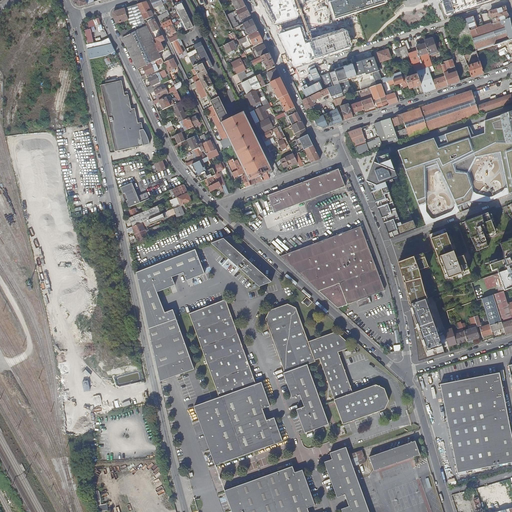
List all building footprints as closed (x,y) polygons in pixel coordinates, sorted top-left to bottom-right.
[(162,1),(160,0),(150,0),(154,8),(158,6),(163,4),(162,1)] [(245,6),(242,0),(231,0),(232,3),(233,2),(235,6),(234,7),(236,10),(245,6)] [(277,25),(298,19),(299,15),(294,0),(260,0),(272,24),(277,25)] [(384,0),(338,0),(330,3),(336,20),(385,3),(384,0)] [(442,0),(446,15),(497,0),(442,0)] [(137,4),(144,20),(153,16),(146,1),(137,4)] [(193,27),(181,3),(175,7),(176,9),(169,13),(177,31),(184,27),(186,31),(193,27)] [(133,33),(147,26),(145,23),(144,20),(137,4),(124,8),(128,20),(131,29),(133,33)] [(160,15),(158,16),(161,20),(164,18),(168,15),(164,6),(159,8),(161,13),(159,13),(160,15)] [(250,15),(245,6),(236,10),(235,11),(240,20),(250,15)] [(494,24),(509,19),(505,7),(490,12),(494,24)] [(128,20),(124,8),(114,12),(112,15),(116,24),(128,20)] [(226,15),(232,29),(238,26),(237,22),(236,23),(233,17),(235,16),(235,15),(234,11),(226,15)] [(482,17),(481,14),(466,19),(467,22),(482,17)] [(88,20),(89,26),(101,24),(100,18),(88,20)] [(511,39),(511,29),(510,18),(509,19),(494,24),(491,24),(491,23),(476,28),(469,30),(476,51),(511,39)] [(155,39),(162,36),(154,19),(145,23),(147,26),(153,40),(155,39)] [(164,23),(161,24),(163,29),(166,28),(173,25),(170,20),(166,22),(164,23)] [(245,29),(243,30),(246,36),(248,35),(257,31),(252,20),(243,24),(245,29)] [(469,30),(476,28),(474,20),(467,23),(469,30)] [(173,25),(166,28),(170,35),(176,32),(173,25)] [(299,25),(278,32),(278,36),(293,66),(297,67),(351,49),(353,47),(347,31),(344,29),(308,40),(303,27),(299,25)] [(138,69),(161,58),(159,52),(155,44),(153,40),(147,26),(133,33),(123,38),(138,69)] [(120,32),(123,38),(133,33),(131,29),(125,31),(124,30),(120,32)] [(258,33),(257,31),(248,35),(253,45),(262,41),(258,33)] [(178,35),(168,39),(170,43),(173,42),(180,39),(178,35)] [(155,44),(159,52),(164,50),(160,42),(165,40),(162,36),(155,39),(157,43),(155,44)] [(248,40),(246,36),(238,40),(243,51),(251,47),(252,47),(251,46),(245,49),(242,43),(248,40)] [(424,40),(425,44),(429,55),(438,52),(433,37),(424,40)] [(86,45),(89,60),(102,57),(101,51),(100,47),(112,44),(109,38),(101,42),(86,45)] [(180,39),(173,42),(178,54),(182,52),(179,46),(182,44),(180,39)] [(237,49),(233,41),(223,46),(227,53),(237,49)] [(425,44),(416,47),(424,69),(429,67),(433,66),(430,58),(429,55),(425,44)] [(189,58),(193,66),(203,61),(208,70),(213,67),(203,45),(195,49),(196,49),(198,54),(189,58)] [(253,51),(256,59),(259,58),(259,56),(268,52),(264,45),(255,49),(256,50),(253,51)] [(401,56),(402,59),(409,57),(407,50),(406,46),(398,48),(401,56)] [(106,56),(115,52),(113,47),(104,51),(101,51),(102,57),(106,56)] [(407,50),(409,57),(415,72),(417,71),(424,69),(416,47),(407,50)] [(196,49),(187,54),(189,58),(198,54),(196,49)] [(391,58),(388,49),(377,53),(380,62),(391,58)] [(262,61),(267,71),(275,67),(268,53),(259,58),(256,59),(249,63),(251,66),(262,61)] [(383,83),(374,57),(361,61),(365,73),(366,75),(372,73),(374,79),(376,85),(381,83),(383,83)] [(158,73),(166,69),(164,63),(162,58),(153,62),(158,73)] [(166,69),(168,72),(171,70),(173,72),(175,71),(174,69),(177,67),(173,58),(170,60),(168,61),(164,63),(166,69)] [(237,74),(244,71),(246,70),(240,58),(231,63),(237,74)] [(452,59),(450,60),(444,62),(445,64),(441,65),(445,76),(448,85),(460,81),(456,72),(455,72),(448,74),(446,68),(453,66),(454,70),(456,69),(452,59)] [(210,102),(219,98),(208,76),(206,71),(208,70),(203,61),(193,66),(197,75),(200,80),(207,96),(210,102)] [(361,61),(352,64),(356,76),(365,73),(361,61)] [(472,77),(484,73),(480,62),(468,66),(472,77)] [(154,72),(150,64),(143,67),(147,75),(154,72)] [(344,67),(348,79),(356,76),(352,64),(344,67)] [(344,67),(335,70),(335,71),(343,96),(346,96),(352,93),(348,79),(344,67)] [(417,71),(418,75),(421,85),(424,93),(430,91),(436,89),(433,80),(430,72),(429,68),(429,67),(424,69),(417,71)] [(267,73),(271,82),(280,78),(276,69),(267,73)] [(241,83),(254,77),(251,72),(246,74),(244,71),(237,74),(241,83)] [(330,73),(321,76),(323,80),(327,88),(329,93),(333,100),(343,96),(335,71),(330,73)] [(159,82),(155,74),(148,78),(152,86),(159,82)] [(260,74),(255,76),(257,79),(261,87),(265,85),(260,74)] [(418,75),(406,79),(408,86),(409,89),(421,85),(418,75)] [(257,79),(255,76),(254,77),(241,83),(247,94),(253,91),(261,87),(257,79)] [(405,76),(399,78),(393,80),(394,83),(395,85),(401,83),(403,88),(408,86),(406,79),(405,76)] [(448,85),(445,76),(433,80),(436,89),(448,85)] [(270,83),(277,99),(279,98),(288,94),(283,84),(280,78),(271,82),(270,83)] [(368,81),(370,87),(376,85),(374,79),(368,81)] [(175,87),(176,89),(182,86),(180,82),(176,84),(174,80),(172,81),(174,85),(175,87)] [(200,80),(196,82),(203,99),(207,96),(200,80)] [(106,85),(100,86),(108,121),(115,152),(149,144),(147,138),(143,130),(142,129),(141,123),(137,123),(134,109),(131,109),(128,95),(124,96),(121,81),(116,82),(106,85)] [(359,84),(361,90),(369,87),(370,87),(368,81),(359,84)] [(370,87),(369,87),(370,89),(372,95),(374,100),(385,96),(381,83),(376,85),(370,87)] [(171,93),(176,90),(176,89),(175,87),(167,91),(166,88),(162,90),(161,87),(154,90),(154,91),(156,95),(155,95),(157,99),(158,99),(171,93)] [(302,100),(306,109),(314,105),(315,104),(314,102),(316,101),(315,100),(329,93),(327,88),(312,96),(302,100)] [(372,95),(370,89),(360,93),(361,98),(372,95)] [(171,93),(176,103),(181,101),(176,90),(171,93)] [(258,102),(253,91),(247,94),(252,105),(258,102)] [(476,107),(471,91),(416,109),(407,112),(401,114),(402,117),(404,123),(406,129),(409,137),(479,114),(476,107)] [(395,93),(385,96),(389,105),(398,102),(395,93)] [(288,94),(279,98),(285,112),(294,107),(288,94)] [(201,99),(206,109),(207,109),(212,106),(210,102),(207,96),(203,99),(201,99)] [(269,103),(265,96),(260,98),(263,106),(269,103)] [(343,96),(333,100),(335,106),(348,102),(346,96),(343,96)] [(389,105),(385,96),(374,100),(377,109),(389,105)] [(511,105),(511,96),(476,107),(479,116),(511,105)] [(163,110),(170,106),(173,105),(174,105),(172,101),(168,102),(166,98),(159,101),(163,110)] [(220,123),(230,119),(219,98),(210,102),(212,106),(220,123)] [(361,102),(364,110),(374,106),(371,98),(361,102)] [(173,105),(177,113),(182,110),(181,107),(184,106),(181,101),(176,103),(174,105),(173,105)] [(349,106),(352,114),(364,110),(361,102),(349,106)] [(269,103),(263,106),(254,110),(260,122),(268,118),(264,111),(271,107),(269,103)] [(340,107),(345,120),(353,117),(352,114),(349,106),(348,104),(340,107)] [(217,127),(220,134),(225,132),(220,123),(212,106),(207,109),(208,112),(208,113),(210,117),(212,116),(211,116),(212,115),(218,126),(217,127)] [(294,107),(285,112),(286,114),(288,118),(292,125),(301,121),(297,113),(294,107)] [(337,109),(314,119),(317,125),(323,128),(342,121),(341,118),(337,109)] [(180,121),(189,117),(188,115),(187,112),(184,113),(182,110),(177,113),(180,121)] [(511,111),(398,150),(419,206),(425,202),(425,169),(438,165),(457,207),(471,201),(471,192),(464,174),(471,157),(497,154),(506,195),(511,192),(511,111)] [(273,172),(244,112),(230,119),(220,123),(225,132),(227,138),(230,142),(231,145),(241,166),(244,172),(245,175),(251,185),(269,178),(267,174),(273,172)] [(402,117),(401,114),(397,116),(397,117),(392,119),(395,126),(404,123),(402,117)] [(190,119),(193,126),(197,124),(199,123),(196,116),(190,119)] [(185,131),(193,126),(190,119),(189,117),(180,121),(183,127),(185,131)] [(381,121),(389,144),(398,141),(395,132),(390,118),(381,121)] [(272,127),(268,119),(259,123),(263,132),(274,128),(273,126),(272,127)] [(291,125),(298,139),(303,136),(307,134),(301,121),(292,125),(291,125)] [(348,132),(355,147),(359,155),(369,151),(389,144),(381,121),(374,123),(379,138),(375,139),(375,140),(366,144),(361,128),(348,132)] [(278,140),(285,137),(282,130),(280,126),(273,129),(278,140)] [(398,141),(409,137),(406,129),(395,132),(398,141)] [(272,133),(271,130),(262,135),(264,139),(271,136),(269,133),(270,132),(271,133),(272,133)] [(183,137),(181,132),(174,136),(178,144),(185,140),(184,138),(185,138),(184,137),(183,137)] [(308,147),(312,144),(307,134),(303,136),(308,147)] [(192,150),(194,150),(202,146),(201,143),(197,144),(194,136),(185,140),(186,142),(188,141),(192,150)] [(291,149),(293,153),(294,155),(297,153),(304,149),(313,145),(312,144),(308,147),(303,136),(298,139),(288,143),(291,149)] [(280,154),(291,149),(288,143),(285,137),(278,141),(278,142),(282,150),(286,148),(286,149),(282,151),(279,152),(280,154)] [(220,141),(222,146),(230,142),(227,138),(220,141)] [(273,138),(264,142),(266,146),(268,146),(275,142),(273,138)] [(174,146),(175,149),(182,146),(182,145),(186,143),(185,140),(178,144),(174,146)] [(205,152),(206,154),(214,150),(210,140),(203,144),(206,152),(205,152)] [(308,158),(311,163),(320,159),(313,145),(304,149),(307,155),(306,155),(308,158)] [(201,151),(204,150),(202,146),(194,150),(198,159),(203,157),(201,151)] [(207,157),(208,158),(218,154),(216,149),(214,150),(206,154),(207,155),(207,157)] [(284,167),(288,165),(292,163),(292,162),(296,160),(294,155),(293,153),(280,160),(282,164),(284,167)] [(296,160),(297,162),(300,167),(303,166),(297,153),(294,155),(296,160)] [(390,238),(416,229),(413,220),(401,224),(385,182),(396,177),(388,153),(376,157),(366,181),(390,238)] [(209,169),(212,168),(212,167),(208,158),(207,157),(206,157),(204,158),(205,161),(206,162),(209,169)] [(233,159),(228,161),(234,172),(238,170),(234,162),(233,159)] [(157,172),(166,169),(162,160),(154,164),(155,167),(156,169),(157,172)] [(234,177),(244,172),(241,166),(240,166),(237,160),(234,162),(238,170),(234,172),(232,173),(234,177)] [(204,172),(208,170),(209,169),(206,162),(201,165),(204,172)] [(216,174),(219,181),(225,195),(229,193),(224,184),(219,174),(218,174),(217,172),(223,169),(222,169),(225,168),(222,162),(212,167),(212,168),(216,174)] [(272,206),(274,212),(345,186),(338,169),(268,195),(270,202),(268,202),(269,206),(272,206)] [(200,182),(206,179),(208,178),(204,172),(197,175),(200,182)] [(210,186),(219,181),(216,174),(211,176),(208,178),(206,179),(210,186)] [(243,188),(251,185),(245,175),(242,177),(243,178),(242,179),(243,181),(244,183),(242,184),(241,184),(243,188)] [(225,195),(219,181),(210,186),(206,188),(209,192),(219,187),(220,190),(222,196),(225,195)] [(132,183),(120,187),(123,193),(126,201),(137,196),(132,183)] [(172,189),(175,198),(188,193),(184,184),(172,189)] [(146,192),(137,196),(126,201),(128,207),(149,198),(146,192)] [(180,204),(181,206),(191,201),(188,193),(175,198),(173,199),(170,200),(173,207),(180,204)] [(135,215),(137,220),(152,214),(151,213),(157,210),(156,206),(138,214),(135,215)] [(177,217),(184,214),(181,206),(174,209),(175,211),(177,217)] [(169,216),(169,215),(167,212),(163,213),(161,214),(159,215),(153,218),(144,222),(145,224),(148,223),(149,226),(151,226),(150,224),(164,218),(165,219),(167,219),(166,218),(169,216)] [(489,213),(466,222),(471,230),(472,237),(478,251),(490,247),(486,237),(497,233),(489,213)] [(152,214),(137,220),(139,224),(141,223),(144,222),(153,218),(152,215),(152,214)] [(132,227),(135,234),(146,230),(145,228),(144,228),(141,223),(139,224),(132,227)] [(360,226),(280,256),(338,308),(384,289),(360,226)] [(154,236),(156,236),(156,235),(165,232),(163,228),(154,232),(155,233),(153,234),(154,236)] [(135,234),(139,243),(148,239),(147,236),(148,235),(147,232),(149,232),(148,229),(146,230),(135,234)] [(444,229),(429,234),(434,246),(445,278),(468,270),(464,259),(463,256),(456,258),(444,229)] [(212,243),(227,257),(233,263),(241,254),(240,253),(244,249),(236,241),(241,237),(236,233),(212,243)] [(505,261),(491,266),(493,273),(498,271),(499,273),(511,268),(511,240),(510,242),(510,243),(502,246),(505,254),(505,261)] [(192,278),(205,273),(196,249),(136,273),(149,328),(176,319),(174,314),(168,311),(165,312),(157,292),(170,286),(173,280),(172,276),(184,272),(185,276),(192,278)] [(409,258),(397,262),(404,284),(409,304),(426,298),(418,270),(428,266),(423,253),(409,258)] [(245,258),(241,254),(233,263),(237,266),(245,258)] [(285,277),(281,273),(268,278),(245,258),(237,266),(259,287),(285,277)] [(511,268),(499,273),(505,291),(511,288),(511,268)] [(508,304),(504,291),(494,295),(504,328),(506,334),(511,332),(511,316),(508,304)] [(504,328),(494,295),(485,298),(482,299),(490,324),(493,332),(504,328)] [(312,302),(307,297),(302,302),(308,307),(312,302)] [(226,300),(189,313),(220,398),(256,385),(226,300)] [(412,307),(429,357),(446,351),(428,302),(412,307)] [(309,342),(296,308),(288,304),(270,311),(266,319),(286,372),(308,364),(316,362),(316,360),(309,342)] [(429,357),(412,307),(420,360),(429,357)] [(176,319),(149,328),(161,381),(195,369),(176,319)] [(493,332),(490,324),(480,327),(482,332),(483,337),(493,334),(493,332)] [(448,347),(457,344),(457,341),(455,334),(452,327),(443,330),(448,347)] [(481,338),(480,333),(478,333),(476,327),(464,331),(467,341),(473,339),(478,338),(480,342),(482,341),(481,338)] [(464,331),(455,334),(457,341),(457,344),(467,341),(464,331)] [(337,332),(309,342),(316,360),(320,358),(335,400),(353,393),(339,352),(350,349),(348,342),(337,332)] [(305,407),(298,410),(306,433),(330,424),(308,364),(286,372),(284,373),(293,398),(301,395),(305,407)] [(511,438),(500,373),(486,376),(441,384),(457,472),(511,462),(511,461),(511,438)] [(220,398),(195,407),(202,425),(213,421),(221,443),(210,447),(217,466),(284,441),(276,417),(268,420),(263,409),(271,406),(263,382),(256,385),(220,398)] [(376,385),(335,400),(344,424),(385,409),(389,401),(385,389),(376,385)] [(213,421),(202,425),(210,447),(221,443),(213,421)] [(399,462),(420,454),(416,442),(370,457),(375,470),(399,462)] [(337,497),(345,495),(349,506),(342,509),(342,511),(370,511),(347,447),(330,453),(332,459),(325,462),(337,497)] [(350,454),(355,466),(366,462),(362,450),(350,454)] [(309,511),(308,508),(311,507),(316,505),(314,501),(305,475),(303,470),(298,472),(295,473),(293,466),(225,491),(232,511),(243,511),(245,511),(309,511)] [(492,484),(477,488),(480,499),(486,497),(486,500),(490,499),(489,496),(495,495),(492,484)] [(97,511),(109,510),(108,503),(102,504),(100,490),(94,491),(97,511)] [(505,492),(498,494),(501,505),(503,504),(502,502),(507,501),(507,502),(510,501),(509,498),(506,498),(505,492)] [(483,508),(480,499),(475,500),(478,510),(483,508)]
